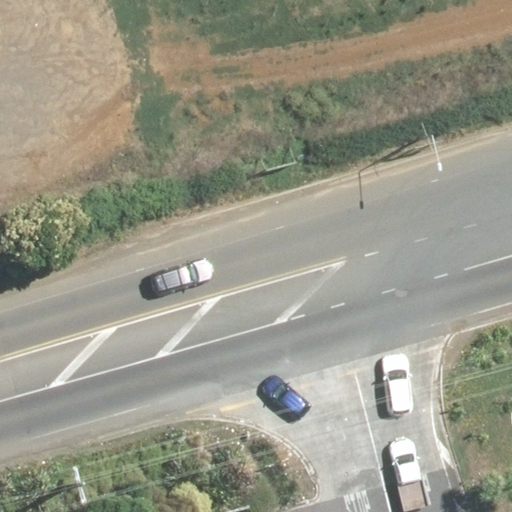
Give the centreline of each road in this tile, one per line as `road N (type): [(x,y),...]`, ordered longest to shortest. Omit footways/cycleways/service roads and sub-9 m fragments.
road 1 (primary): [(488,242),(394,318),(334,339),(159,335)]
road 2 (primary): [(159,335),(315,250),(488,242)]
road 3 (primary): [(0,380),(159,335)]
